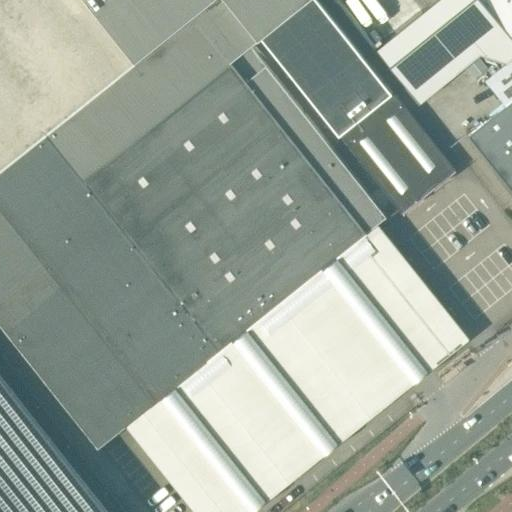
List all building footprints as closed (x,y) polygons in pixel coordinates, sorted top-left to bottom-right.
[(0,0),(0,322),(96,443),(129,418),(383,216),(391,210),(316,116),(319,114),(259,39),(307,0),(0,0)] [(409,73),(490,8),(483,0),(434,0),(383,40),(409,73)] [(511,0),(483,0),(490,8),(511,35),(511,0)] [(479,56),(466,66),(474,77),(487,66),(479,56)] [(506,103),(467,134),(511,190),(511,58),(487,79),(506,103)] [(401,211),(454,169),(392,91),(339,134),(396,206),(401,211)] [(383,216),(129,418),(204,511),(241,511),(472,328),(383,216)] [(125,511),(0,351),(0,506),(4,511),(125,511)]
